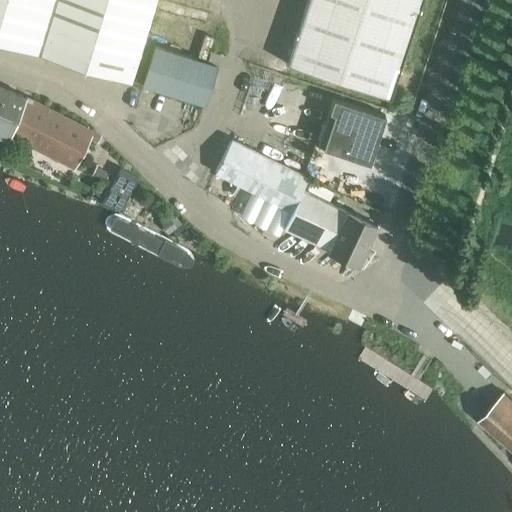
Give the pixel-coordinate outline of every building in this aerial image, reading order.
[(0,0),(0,42),(131,82),(155,0),(0,0)] [(390,97),(421,0),(307,0),(287,64),(390,97)] [(142,85),(143,85),(205,104),(217,64),(155,45),(142,85)] [(0,135),(7,138),(9,136),(74,169),(93,131),(26,96),(0,84),(0,135)] [(333,97),(333,98),(317,145),(369,162),(385,114),(333,97)] [(358,264),(378,223),(302,189),(308,177),(231,139),(215,172),(292,210),(284,227),(328,248),(327,250),(358,264)] [(121,167),(101,203),(121,210),(138,177),(121,167)] [(108,175),(95,168),(91,177),(104,184),(108,175)] [(309,178),(306,188),(332,197),(335,187),(309,178)] [(101,229),(189,272),(198,254),(110,211),(101,229)] [(478,420),(511,450),(511,398),(504,392),(478,420)]
